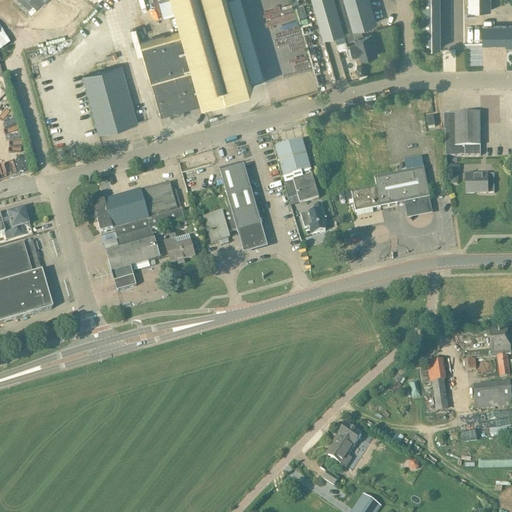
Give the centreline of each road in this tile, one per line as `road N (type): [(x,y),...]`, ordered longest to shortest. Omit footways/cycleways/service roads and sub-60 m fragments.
road 1 (unclassified): [(98,351),(61,204),(69,183),(407,84)]
road 2 (unclassified): [(239,511),(412,338),(430,302),(430,263)]
road 3 (secondary): [(430,263),(236,314)]
road 4 (unknown): [(61,192),(15,58),(15,45),(38,28)]
road 5 (secondary): [(98,351),(236,314)]
